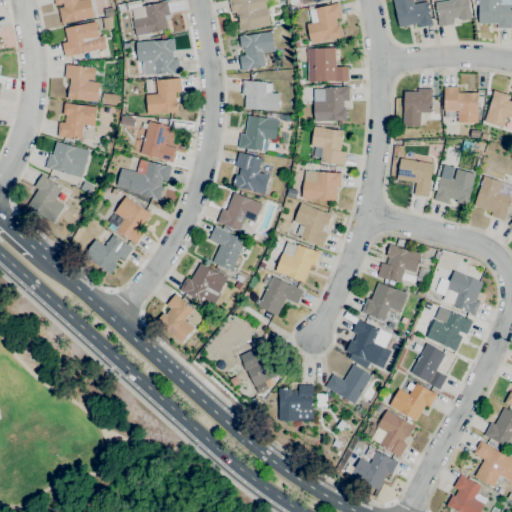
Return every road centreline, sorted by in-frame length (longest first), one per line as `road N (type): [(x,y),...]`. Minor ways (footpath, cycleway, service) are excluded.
road 1 (secondary): [(364,511),(274,463),(37,251)]
road 2 (residential): [(369,222),(465,241),(499,257),(511,286),(504,321),(407,511)]
road 3 (secondary): [(0,254),(264,488),(309,511)]
road 4 (residential): [(197,0),(213,140),(182,227),(112,320)]
road 5 (residential): [(369,0),(382,60),(385,140),(369,222)]
road 6 (residential): [(25,0),(37,78),(27,129),(0,186)]
road 7 (residential): [(369,222),(350,278),(315,340)]
road 8 (residential): [(382,60),(511,62)]
